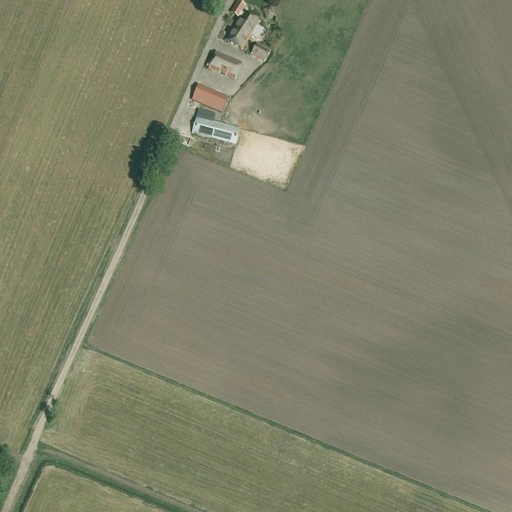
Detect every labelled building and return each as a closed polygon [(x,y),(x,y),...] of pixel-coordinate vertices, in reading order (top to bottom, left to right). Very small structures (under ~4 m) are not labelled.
[(245,15),(244,16),(240,14),(244,8),(239,4),(233,14),(238,17),(242,19),(228,42),(241,50),(251,35),(257,39),(262,31),(256,27),(258,24),(245,15)] [(264,63),(271,52),(258,43),(251,55),(264,63)] [(236,81),(243,63),(218,52),(209,70),(236,81)] [(220,106),(224,94),(201,86),(197,98),(220,106)] [(196,118),(192,135),(236,146),(240,129),(213,122),(215,115),(198,111),(196,118)]
